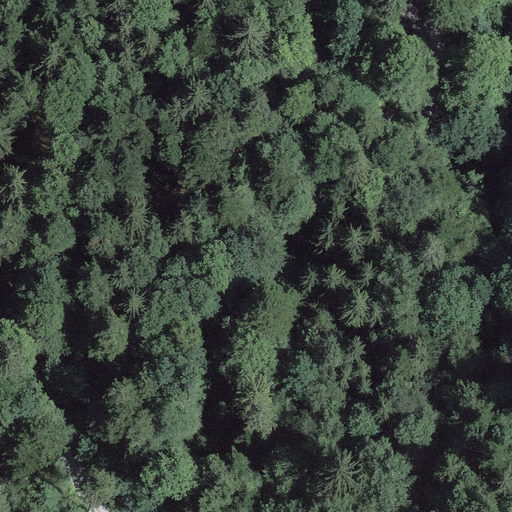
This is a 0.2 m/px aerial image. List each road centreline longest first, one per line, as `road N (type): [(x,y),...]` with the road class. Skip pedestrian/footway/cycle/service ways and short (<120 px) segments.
road 1 (track): [(255,0),(288,17),(345,90),(383,122),(415,127),(437,107),(437,51),(408,0)]
road 2 (track): [(68,456),(0,326)]
